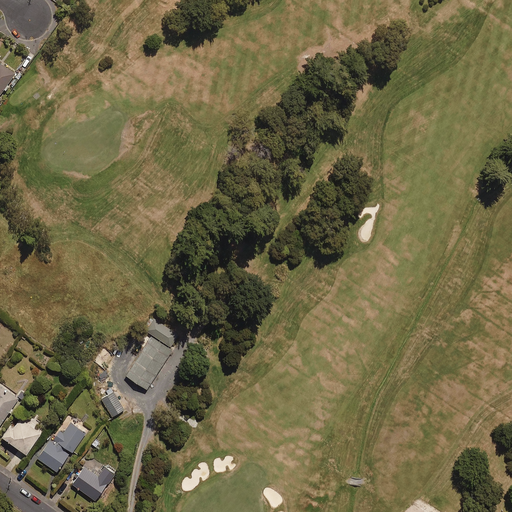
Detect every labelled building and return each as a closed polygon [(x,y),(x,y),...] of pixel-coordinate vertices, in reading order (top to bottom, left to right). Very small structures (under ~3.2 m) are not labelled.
[(0,96),(4,91),(5,92),(9,86),(8,85),(15,75),(0,63),(0,96)] [(152,336),(131,369),(153,383),(176,349),(172,347),(180,335),(155,319),(148,331),(152,336)] [(0,420),(17,396),(0,383),(0,420)] [(123,408),(112,389),(101,396),(112,415),(123,408)] [(40,431),(15,414),(1,434),(26,451),(40,431)] [(86,431),(66,417),(50,440),(48,439),(37,455),(56,469),(70,449),(72,450),(86,431)] [(103,426),(97,433),(105,439),(111,432),(103,426)] [(116,469),(106,462),(101,469),(95,465),(91,470),(84,465),(72,481),(95,498),(116,469)]
